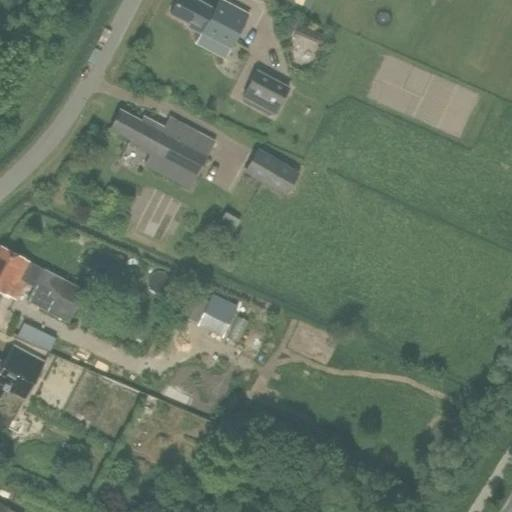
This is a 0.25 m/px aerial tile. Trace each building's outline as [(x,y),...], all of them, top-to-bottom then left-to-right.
[(201,32),(195,43),(224,58),(247,14),(221,0),(218,0),(214,9),(196,0),(176,0),(170,12),(190,23),(189,26),(201,32)] [(297,19),(293,28),(322,41),(326,33),(297,19)] [(241,96),(275,114),(289,86),(256,69),(241,96)] [(109,128),(131,139),(129,142),(150,153),(144,164),(189,188),(214,140),(169,116),(164,126),(143,116),(141,120),(119,109),(109,128)] [(299,171),(257,148),(244,171),(285,195),(299,171)] [(80,288),(34,263),(0,245),(0,290),(15,299),(24,282),(33,286),(26,300),(63,320),(80,288)] [(223,336),(237,304),(212,293),(198,325),(223,336)] [(25,322),(18,335),(49,350),(56,337),(25,322)] [(0,396),(5,388),(25,399),(44,362),(12,345),(2,363),(0,361),(0,396)] [(268,429),(274,413),(253,405),(247,420),(268,429)]
